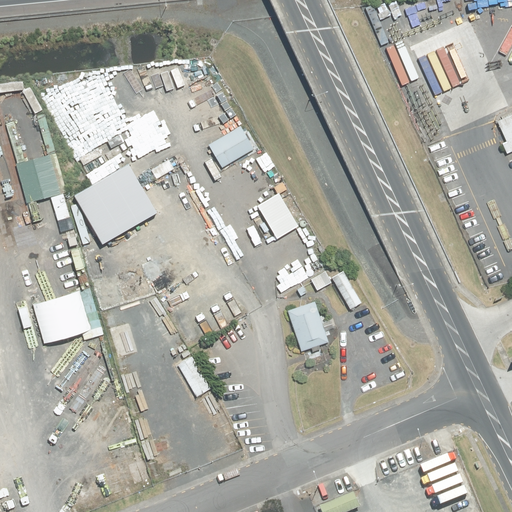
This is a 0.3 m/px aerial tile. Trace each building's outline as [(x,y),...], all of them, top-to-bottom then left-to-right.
[(397,0),(400,21),(479,12),(477,0),(397,0)] [(471,107),(478,129),(489,126),(482,104),(471,107)] [(257,146),(242,124),(211,145),(227,167),(257,146)] [(64,194),(51,154),(18,164),(31,204),(64,194)] [(129,158),(67,193),(94,240),(156,206),(129,158)] [(281,192),(260,204),(280,238),(301,226),(281,192)] [(328,268),(313,277),(320,290),(335,281),(352,309),(364,302),(345,270),(333,278),(328,268)] [(317,302),(291,312),(305,349),(331,340),(317,302)] [(164,303),(148,313),(200,396),(215,387),(164,303)] [(97,306),(76,312),(95,374),(116,368),(97,306)] [(79,386),(68,355),(55,360),(65,390),(79,386)]
